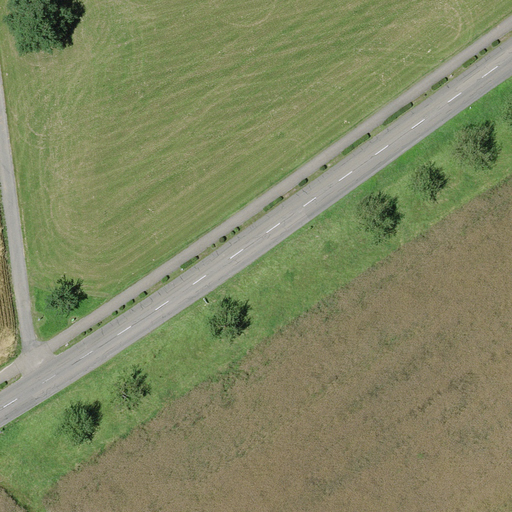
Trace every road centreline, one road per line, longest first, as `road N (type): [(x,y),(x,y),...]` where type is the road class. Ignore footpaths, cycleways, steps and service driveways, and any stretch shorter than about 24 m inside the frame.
road 1 (secondary): [(511,56),(245,248),(0,408)]
road 2 (track): [(0,142),(26,343),(45,379)]
